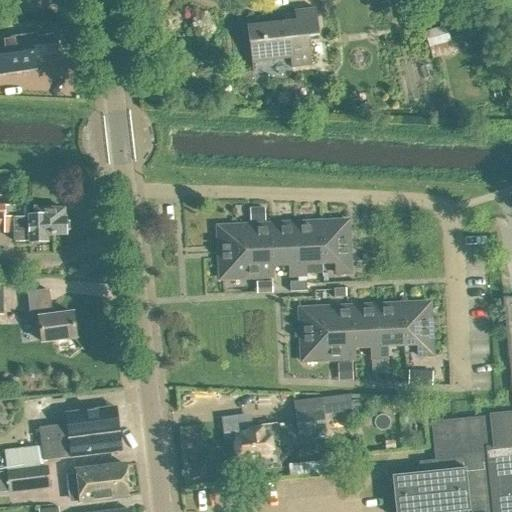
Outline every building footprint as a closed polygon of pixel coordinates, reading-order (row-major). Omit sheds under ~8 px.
[(410,1),(397,3),(400,25),(414,23),(410,1)] [(290,59),(291,70),(312,68),(309,39),(319,38),(316,11),(295,13),(296,23),(248,29),(253,64),(290,59)] [(449,43),(445,28),(423,34),(427,49),(449,43)] [(50,37),(34,39),(34,37),(0,41),(0,76),(35,71),(33,58),(53,55),(53,54),(57,49),(55,41),(50,37)] [(14,235),(14,241),(14,244),(28,244),(28,245),(46,245),(46,238),(65,238),(65,219),(62,219),(62,210),(32,210),(32,219),(27,219),(27,220),(4,220),(4,206),(0,206),(0,229),(1,229),(1,235),(14,235)] [(249,210),(250,223),(265,222),(264,209),(249,210)] [(348,223),(321,224),(322,264),(335,264),(335,275),(350,275),(348,223)] [(321,224),(295,225),(297,277),(305,277),(305,265),(322,264),(321,224)] [(268,226),(270,252),(270,267),(271,267),(288,266),(289,278),(297,277),(295,225),(268,226)] [(268,226),(217,228),(218,255),(270,252),(268,226)] [(270,267),(270,252),(218,255),(219,281),(272,278),(271,267),(270,267)] [(296,293),(296,283),(287,284),(288,294),(296,293)] [(296,283),(296,293),(304,293),(304,283),(296,283)] [(269,284),(254,284),(255,296),(270,295),(269,284)] [(343,291),(331,291),(332,300),(344,299),(343,291)] [(52,316),(49,292),(28,295),(29,307),(36,306),(40,343),(56,342),(57,354),(73,352),(72,340),(74,340),(71,314),(52,316)] [(511,403),(511,416),(430,426),(434,463),(419,465),(420,476),(391,479),(394,511),(511,511),(511,299),(502,300),(511,403)] [(402,307),(404,347),(417,347),(417,358),(432,357),(429,305),(402,307)] [(402,307),(376,308),(379,360),(387,359),(386,348),(404,347),(402,307)] [(376,308),(350,309),(351,335),(352,349),(353,349),(370,348),(370,360),(379,360),(376,308)] [(299,311),(300,337),(351,335),(350,309),(299,311)] [(351,335),(300,337),(301,363),(353,361),(353,349),(352,349),(351,335)] [(379,365),(379,374),(388,374),(387,364),(379,365)] [(349,367),(334,368),(334,380),(349,380),(349,367)] [(408,373),(408,386),(419,387),(420,373),(408,373)] [(350,396),(326,399),(294,404),(295,414),(298,437),(325,433),(323,415),(352,410),(350,397),(350,396)] [(41,447),(3,451),(6,472),(44,468),(43,461),(119,452),(114,408),(63,414),(65,427),(39,430),(41,447)] [(274,433),(273,426),(259,429),(260,431),(243,434),(244,437),(234,439),(239,463),(268,457),(268,456),(278,453),(277,446),(290,443),(288,430),(274,433)] [(124,499),(120,466),(75,471),(79,504),(124,499)] [(44,468),(6,472),(8,494),(50,490),(48,467),(44,468)]
